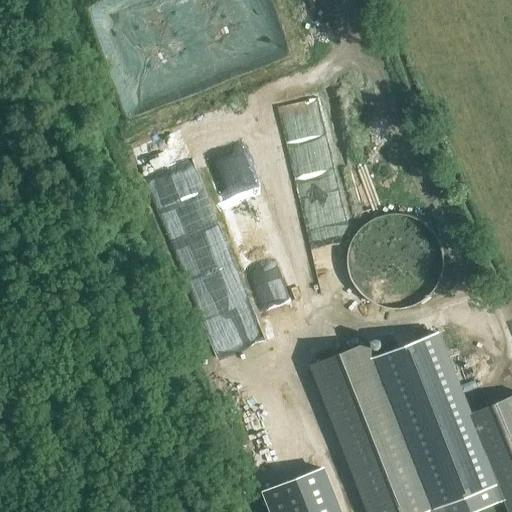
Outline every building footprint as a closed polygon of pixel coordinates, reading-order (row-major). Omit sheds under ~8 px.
[(239,158),(275,285),(308,276),(272,149),(239,158)] [(211,173),(176,185),(198,249),(210,245),(224,285),(247,277),(211,173)] [(443,274),(444,262),(443,251),(439,240),(432,230),(424,223),(413,217),(402,215),(391,215),(379,217),(369,223),(360,230),(354,240),(350,251),(348,262),(350,274),(354,284),(360,294),(369,302),(379,307),(391,310),(402,310),(413,307),(424,302),(432,294),(439,284),(443,274)] [(433,511),(368,345),(313,366),(369,511),(433,511)] [(452,363),(421,374),(439,423),(469,411),(452,363)] [(463,511),(482,511),(505,503),(508,511),(511,511),(511,398),(469,416),(483,451),(446,467),(463,511)] [(303,436),(292,442),(304,462),(315,455),(303,436)] [(326,511),(318,469),(289,474),(295,511),(326,511)]
